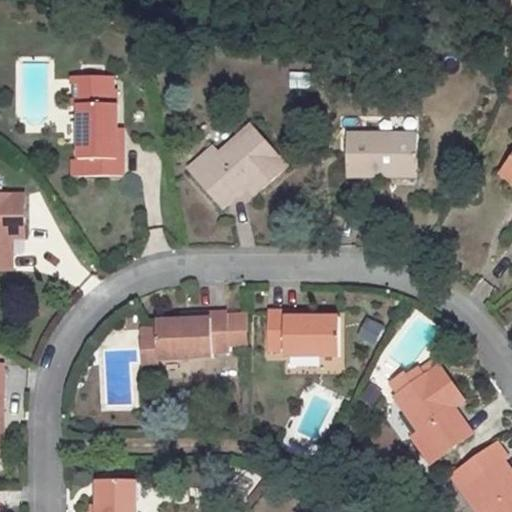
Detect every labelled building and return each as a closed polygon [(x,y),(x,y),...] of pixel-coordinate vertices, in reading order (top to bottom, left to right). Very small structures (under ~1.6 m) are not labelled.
[(288,73),(288,88),(307,88),(307,74),(288,73)] [(75,106),(81,106),(114,106),(114,81),(75,81),(75,106)] [(114,106),(81,106),(81,161),(87,160),(87,177),(125,177),(125,143),(119,143),(119,130),(119,106),(114,106)] [(214,148),(190,169),(224,208),(247,187),(252,182),(261,192),(289,168),(252,126),(220,155),(214,148)] [(419,134),(349,134),(349,177),(383,177),(383,170),(420,171),(419,134)] [(511,174),(505,169),(500,174),(511,183),(511,174)] [(252,182),(247,187),(256,196),(261,192),(252,182)] [(0,270),(13,271),(13,240),(13,233),(25,234),(25,196),(0,195),(0,270)] [(317,319),(303,319),(303,313),(272,312),(271,352),(287,352),(287,358),(341,358),(341,320),(317,319)] [(230,315),(197,315),(198,322),(183,322),(159,322),(159,330),(144,330),(144,341),(160,341),(161,361),(214,359),(215,354),(232,353),(232,346),(231,334),(248,333),(250,333),(250,317),(230,318),(230,315)] [(376,347),(383,324),(365,318),(358,342),(376,347)] [(248,333),(231,334),(232,346),(249,346),(248,333)] [(160,341),(144,341),(146,373),(161,372),(161,361),(160,341)] [(441,366),(396,397),(421,433),(414,438),(432,464),(475,435),(457,408),(453,403),(462,397),(441,366)] [(462,397),(453,403),(457,408),(466,401),(462,397)] [(511,511),(511,470),(505,461),(510,458),(498,443),(459,471),(469,487),(463,491),(478,511),(511,511)] [(469,487),(459,471),(452,475),(463,491),(469,487)] [(208,472),(192,473),(191,489),(208,489),(208,472)] [(138,511),(139,482),(101,482),(100,506),(100,511),(138,511)]
